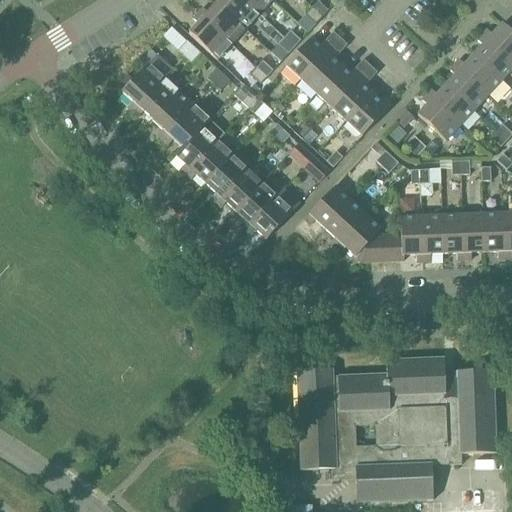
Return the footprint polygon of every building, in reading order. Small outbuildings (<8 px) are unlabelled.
[(259,16),(241,0),(221,0),(217,5),(245,31),(259,16)] [(241,0),(259,16),(273,1),(271,0),(241,0)] [(328,12),(318,2),(312,9),(322,19),(328,12)] [(245,31),(217,5),(208,15),(203,11),(199,16),(231,46),(245,31)] [(297,25),(307,34),(322,19),(312,9),(297,25)] [(231,46),(199,16),(194,21),(199,26),(189,36),(216,62),(231,46)] [(511,35),(502,26),(493,37),(487,32),(483,37),(511,64),(511,35)] [(289,34),(284,40),(294,49),(299,43),(289,34)] [(301,82),(340,40),(333,34),(320,48),(312,40),(286,68),(301,82)] [(474,57),(502,83),(511,71),(511,64),(483,37),(478,42),(483,47),(474,57)] [(288,55),(294,49),(284,40),(278,46),(288,55)] [(340,40),(301,82),(316,96),(342,68),(334,61),(347,47),(340,40)] [(184,59),(194,49),(188,43),(178,53),(184,59)] [(194,49),(184,59),(191,65),(200,54),(194,49)] [(164,80),(165,81),(173,72),(158,57),(123,94),(134,104),(129,109),(133,114),(164,80)] [(454,67),(488,98),(502,83),(474,57),(465,67),(459,62),(454,67)] [(272,73),(262,63),(256,70),(266,79),(272,73)] [(342,68),(316,96),(331,110),(370,68),(364,63),(351,76),(342,68)] [(446,87),(474,113),(488,98),(454,67),(450,72),(455,77),(446,87)] [(370,68),(331,110),(346,124),(372,96),(364,88),(377,74),(370,68)] [(251,76),(261,85),(266,79),(256,70),(251,76)] [(217,71),(208,81),(214,87),(223,76),(217,71)] [(220,93),(230,82),(223,76),(214,87),(220,93)] [(179,94),(165,81),(164,80),(133,114),(139,119),(143,114),(153,123),(179,94)] [(234,96),(263,124),(272,114),(243,87),(234,96)] [(427,97),(460,128),(474,113),(446,87),(437,97),(431,92),(427,97)] [(163,142),(194,108),(179,94),(153,123),(163,132),(158,137),(163,142)] [(362,138),(391,106),(384,100),(381,104),(372,96),(346,124),(362,138)] [(460,128),(427,97),(422,102),(427,107),(417,117),(445,143),(460,128)] [(194,108),(163,142),(168,146),(173,141),(182,150),(202,129),(203,130),(210,123),(194,108)] [(413,119),(406,113),(397,123),(404,129),(413,119)] [(277,126),(268,137),(274,142),(283,132),(277,126)] [(511,136),(511,134),(504,127),(498,134),(507,142),(511,136)] [(217,143),(203,130),(202,129),(182,150),(175,157),(186,168),(182,173),(186,177),(217,143)] [(398,129),(388,140),(397,148),(406,137),(398,129)] [(280,148),(290,137),(283,132),(274,142),(280,148)] [(492,140),(501,148),(507,142),(498,134),(492,140)] [(217,143),(186,177),(192,183),(197,177),(206,186),(232,158),(217,143)] [(297,144),(288,154),(304,169),(313,159),(297,144)] [(326,163),(333,169),(342,159),(336,153),(326,163)] [(382,170),(392,159),(386,154),(376,164),(382,170)] [(497,163),(507,172),(511,166),(511,164),(503,157),(497,163)] [(216,205),(246,171),(232,158),(206,186),(215,194),(210,200),(216,205)] [(319,184),(328,174),(313,159),(304,169),(319,184)] [(392,159),(382,170),(389,176),(398,165),(392,159)] [(452,164),(452,178),(460,178),(460,164),(452,164)] [(469,177),(469,164),(460,164),(460,178),(469,177)] [(482,170),(483,184),(491,183),(490,170),(482,170)] [(235,213),(261,185),(246,171),(216,205),(222,210),(227,205),(235,213)] [(412,173),(412,186),(420,186),(420,173),(412,173)] [(429,186),(428,173),(420,173),(420,186),(429,186)] [(245,232),(276,199),(261,185),(235,213),(246,223),(241,228),(245,232)] [(335,189),(305,222),(310,227),(315,222),(325,231),(351,203),(335,189)] [(276,199),(245,232),(251,237),(256,232),(266,241),(299,206),(283,191),(276,199)] [(351,203),(325,231),(334,240),(329,246),(334,251),(366,217),(351,203)] [(511,215),(503,216),(505,261),(511,261),(511,254),(511,253),(511,215)] [(483,217),(484,255),(497,254),(497,261),(505,261),(503,216),(483,217)] [(345,250),(361,265),(381,232),(366,217),(334,251),(340,256),(345,250)] [(462,218),(464,262),(471,262),(471,256),(484,255),(483,217),(462,218)] [(421,219),(423,264),(430,263),(430,257),(443,257),(442,218),(421,219)] [(442,218),(443,257),(456,256),(457,263),(464,262),(462,218),(442,218)] [(423,264),(421,219),(401,220),(401,232),(402,258),(404,258),(416,258),(416,264),(423,264)] [(381,232),(361,265),(404,263),(404,258),(402,258),(401,232),(381,232)] [(431,467),(460,466),(460,456),(495,454),(492,372),(456,373),(456,374),(443,374),(443,359),(386,361),(386,375),(337,377),(337,379),(333,379),(333,371),(295,372),(299,471),(331,470),(331,481),(355,481),(356,504),(432,501),(431,467)]
